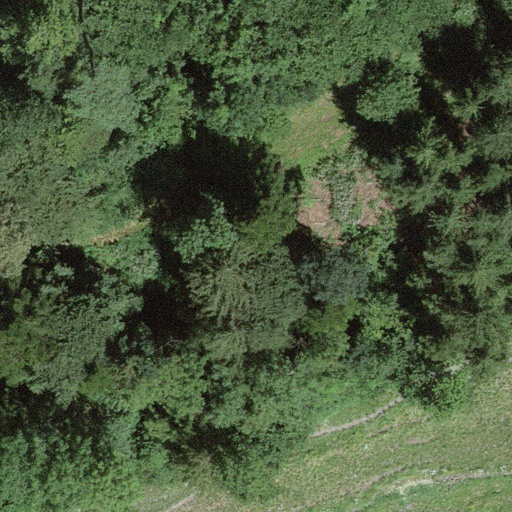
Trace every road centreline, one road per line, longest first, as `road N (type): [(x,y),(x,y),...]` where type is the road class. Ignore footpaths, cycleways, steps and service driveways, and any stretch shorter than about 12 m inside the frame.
road 1 (track): [(0,231),(151,205),(511,52)]
road 2 (track): [(279,154),(434,0)]
